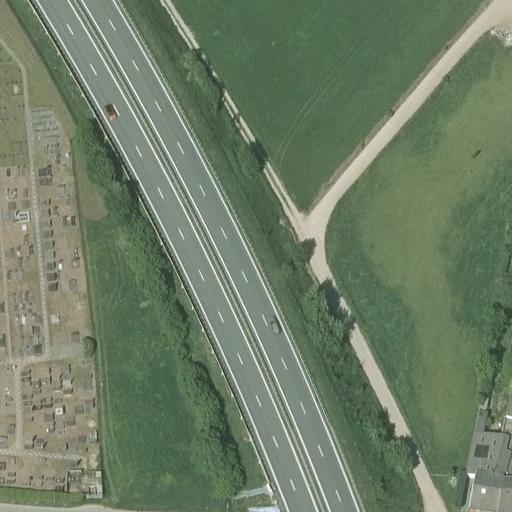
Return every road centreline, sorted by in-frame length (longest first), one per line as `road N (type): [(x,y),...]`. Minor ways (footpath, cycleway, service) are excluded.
road 1 (trunk): [(52,0),(212,298),(302,511)]
road 2 (trunk): [(343,511),(238,266),(95,0)]
road 3 (track): [(302,234),(162,0)]
